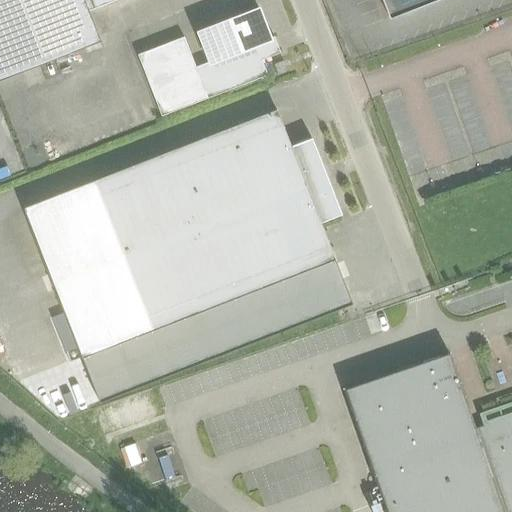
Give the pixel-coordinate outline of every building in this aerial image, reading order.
[(0,0),(0,79),(38,65),(55,58),(99,41),(88,11),(116,0),(0,0)] [(381,0),(388,18),(435,0),(381,0)] [(258,8),(227,20),(251,81),(267,75),(261,60),(279,53),(273,37),(270,38),(258,8)] [(206,98),(251,81),(227,20),(197,32),(208,62),(195,68),(183,37),(137,55),(161,116),(206,98)] [(287,71),(285,67),(283,62),(273,65),(277,75),(287,71)] [(276,109),(23,208),(98,402),(351,304),(320,223),(341,215),(311,138),(290,146),(276,109)] [(511,511),(511,412),(501,416),(500,416),(481,423),(482,425),(474,428),(448,353),(412,365),(343,389),(385,511),(511,511)] [(134,444),(124,448),(131,466),(141,463),(134,444)]
